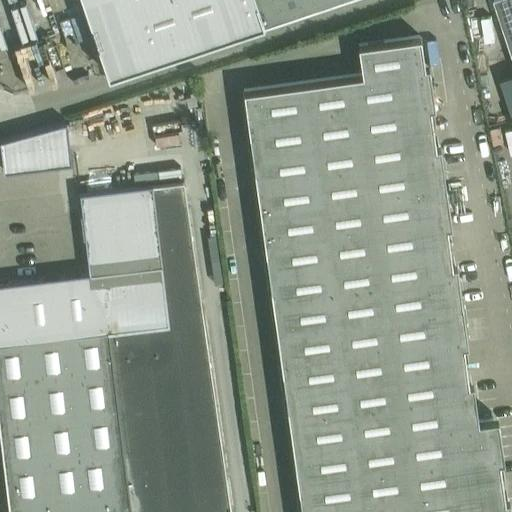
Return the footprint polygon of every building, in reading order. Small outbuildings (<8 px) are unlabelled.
[(83,0),(107,72),(321,0),(83,0)] [(511,0),(495,0),(511,49),(511,0)] [(472,420),(445,224),(419,34),(358,43),(362,72),(243,88),(301,511),(505,511),(492,417),(472,420)] [(29,130),(0,137),(0,144),(3,169),(71,161),(71,158),(66,119),(29,130)] [(111,511),(111,510),(129,507),(134,511),(230,511),(183,178),(150,182),(79,190),(88,265),(84,266),(84,271),(0,281),(0,434),(8,498),(7,498),(8,511),(111,511)]
